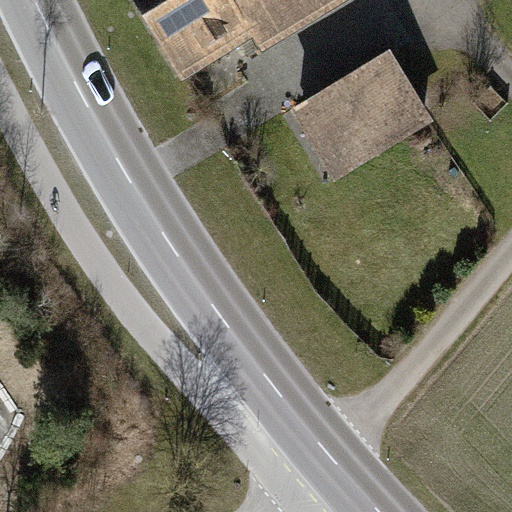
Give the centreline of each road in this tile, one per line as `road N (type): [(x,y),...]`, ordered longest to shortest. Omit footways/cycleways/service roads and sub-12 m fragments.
road 1 (tertiary): [(37,0),(128,177),(245,351),(379,511)]
road 2 (track): [(511,252),(331,460)]
